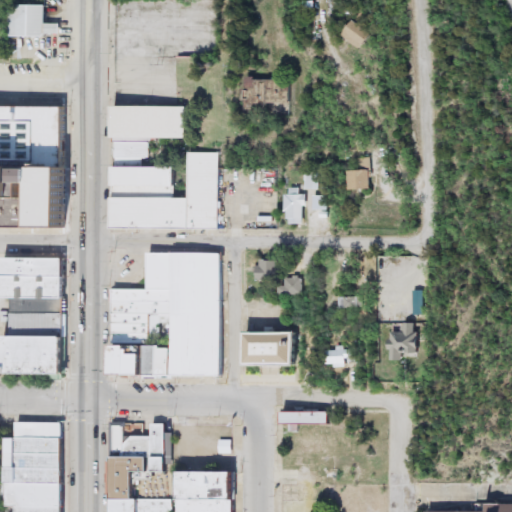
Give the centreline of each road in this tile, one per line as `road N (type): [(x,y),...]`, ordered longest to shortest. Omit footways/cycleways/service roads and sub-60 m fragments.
road 1 (trunk): [(85,511),(88,0)]
road 2 (residential): [(87,241),(410,239),(428,232)]
road 3 (residential): [(397,400),(86,397)]
road 4 (residential): [(232,241),(232,375),(257,426),(257,511)]
road 5 (residential): [(428,232),(419,0)]
